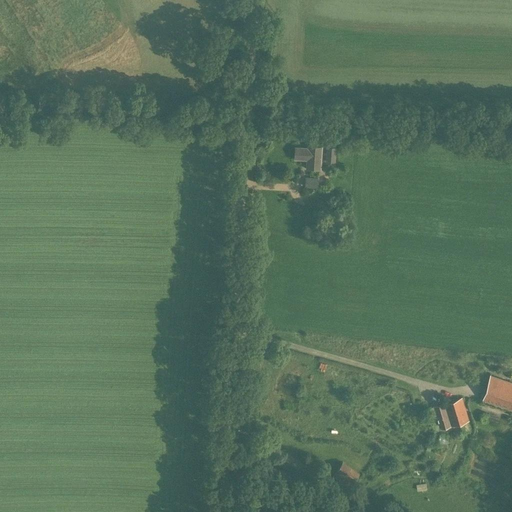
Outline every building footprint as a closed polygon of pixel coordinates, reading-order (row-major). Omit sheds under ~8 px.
[(296,148),(295,158),(307,159),(307,168),(319,169),(321,147),(308,146),(308,148),(296,148)] [(326,162),(335,162),(335,147),(326,147),(326,162)] [(305,177),(304,186),(317,187),(318,178),(305,177)] [(511,383),(490,376),(482,400),(511,409),(511,383)] [(433,407),(440,430),(467,421),(462,398),(433,407)] [(332,476),(349,488),(359,473),(343,461),(332,476)]
